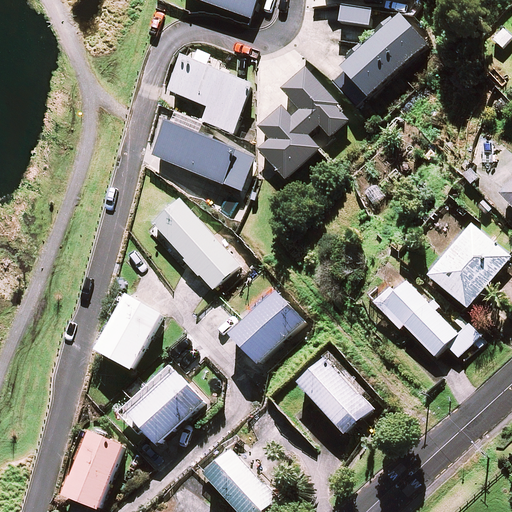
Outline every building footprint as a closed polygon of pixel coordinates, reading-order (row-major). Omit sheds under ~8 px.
[(261,0),(192,0),(254,22),(261,0)] [(375,11),(343,8),(341,27),(373,30),(375,11)] [(430,49),(403,21),(335,85),(362,113),(430,49)] [(255,89),(186,60),(172,94),(211,110),(205,124),(236,136),(255,89)] [(353,122),(309,71),(285,91),(304,113),(294,121),(284,110),(263,128),(274,142),(262,152),(287,182),(322,152),(310,138),(322,128),(332,140),(353,122)] [(257,160),(169,125),(156,159),(243,194),(257,160)] [(511,188),(503,197),(511,206),(511,188)] [(243,267),(182,203),(157,228),(217,291),(243,267)] [(511,261),(511,259),(475,228),(432,279),(470,311),(511,261)] [(460,337),(405,279),(377,306),(402,331),(406,327),(437,359),(449,348),(460,360),(484,337),(472,325),(460,337)] [(309,324),(281,295),(234,339),(262,368),(309,324)] [(166,318),(131,299),(101,354),(135,374),(166,318)] [(376,411),(331,363),(303,389),(349,437),(376,411)] [(208,405),(174,369),(123,416),(143,438),(147,433),(161,448),(208,405)] [(102,511),(129,447),(95,433),(69,499),(99,511),(102,511)] [(270,511),(281,502),(236,452),(209,477),(239,511),(270,511)]
